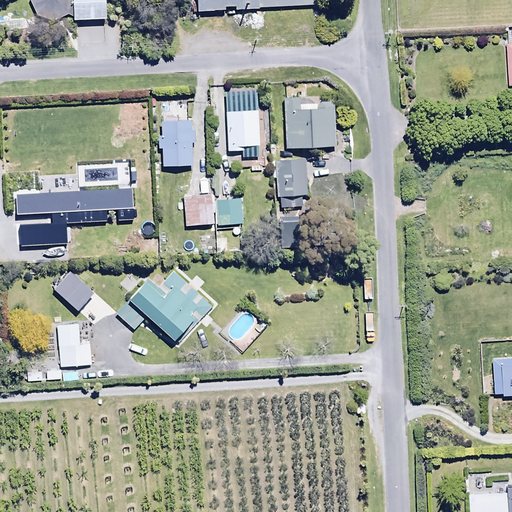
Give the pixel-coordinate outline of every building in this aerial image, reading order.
[(103,0),(28,0),(34,15),(51,20),(66,13),(71,16),(71,19),(105,17),(103,0)] [(193,0),(194,12),(223,11),(222,6),(232,6),(232,9),(313,5),(312,0),(193,0)] [(296,95),(281,96),(284,147),(333,144),(330,101),(297,103),(296,95)] [(255,110),(223,111),(225,150),(242,149),(242,146),(257,145),(255,110)] [(188,120),(159,120),(159,136),(156,136),(156,150),(161,150),(161,165),(189,165),(189,142),(192,142),(192,128),(188,128),(188,120)] [(307,195),(303,158),(274,160),(278,197),(307,195)] [(130,188),(14,193),(15,213),(49,211),(49,223),(105,221),(104,208),(131,207),(130,188)] [(208,194),(181,196),(183,226),(211,224),(208,194)] [(238,199),(212,200),(214,225),(240,224),(238,199)] [(48,250),(28,251),(28,258),(48,258),(48,250)] [(68,270),(51,288),(74,310),(91,292),(68,270)] [(127,300),(115,313),(132,329),(145,316),(176,344),(210,305),(171,270),(155,288),(142,276),(123,296),(127,300)] [(76,323),(55,324),(58,367),(90,365),(88,343),(77,343),(76,323)] [(511,357),(491,359),(493,393),(501,392),(502,395),(511,394),(511,357)] [(511,511),(511,485),(508,486),(508,481),(491,482),(492,493),(466,495),(467,511),(511,511)]
